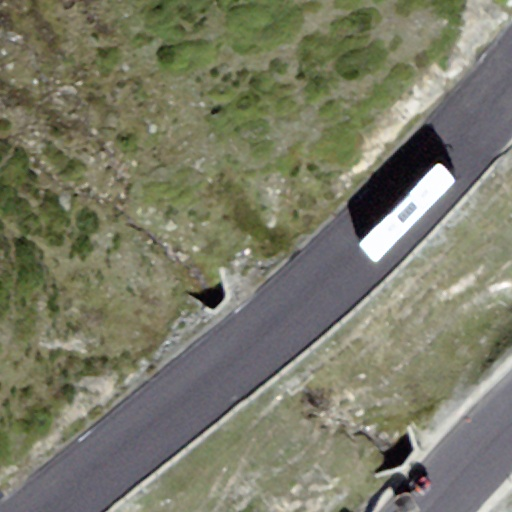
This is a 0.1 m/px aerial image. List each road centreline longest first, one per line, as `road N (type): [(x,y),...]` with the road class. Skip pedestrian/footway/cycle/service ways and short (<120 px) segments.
road 1 (primary): [(511,81),(476,129),(314,292),(52,511)]
road 2 (primary): [(430,511),(511,424)]
